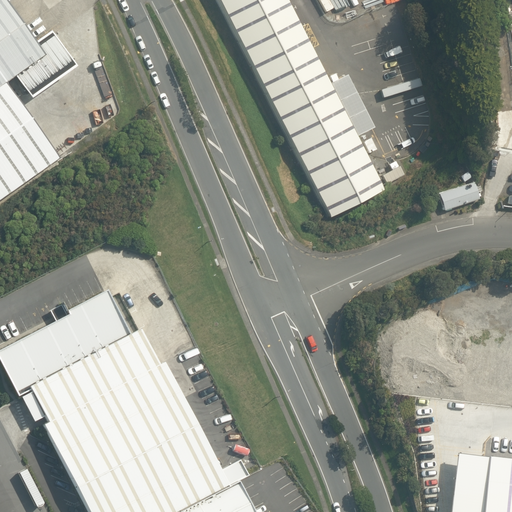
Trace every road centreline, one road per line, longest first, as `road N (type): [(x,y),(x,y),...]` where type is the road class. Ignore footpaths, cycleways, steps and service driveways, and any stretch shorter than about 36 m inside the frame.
road 1 (unclassified): [(260,308),(138,16),(141,0)]
road 2 (unclassified): [(154,0),(164,5),(291,297)]
road 3 (unclassified): [(291,297),(431,237),(511,231)]
road 4 (unclassified): [(291,297),(380,511)]
road 5 (unclassified): [(345,511),(260,308)]
